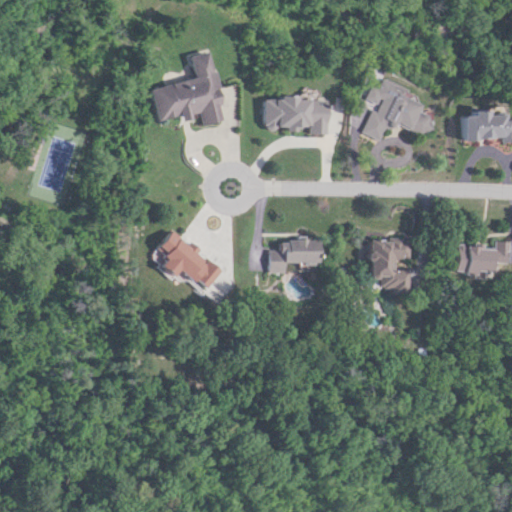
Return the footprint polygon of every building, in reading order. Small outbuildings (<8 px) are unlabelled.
[(144,88),(152,120),(174,115),(175,118),(194,114),(196,124),(219,119),(203,51),(183,55),(188,78),(144,88)] [(353,133),(372,139),(376,127),(384,129),(386,124),(420,136),(426,118),(411,112),(414,103),(394,96),(397,87),(372,79),(369,87),(361,85),(355,101),(363,104),(353,133)] [(320,133),(320,100),(291,99),(291,95),(273,95),(273,98),(258,98),(258,127),(279,127),(279,131),(290,131),(290,126),(302,126),(302,133),(320,133)] [(511,141),(511,121),(511,118),(498,119),(498,114),(481,115),(480,110),(465,110),(465,115),(454,116),(455,139),(495,138),(495,142),(511,141)] [(149,251),(172,271),(173,268),(188,280),(191,277),(201,286),(216,269),(204,259),(201,262),(191,253),(193,252),(166,230),(149,251)] [(263,250),(263,272),(280,272),(280,262),(314,262),(314,239),(274,239),(274,249),(263,250)] [(366,239),(366,278),(376,278),(376,287),(388,288),(388,291),(406,291),(407,269),(391,269),(391,258),(407,258),(407,239),(366,239)] [(449,274),(491,275),(491,262),(503,263),(504,241),(490,240),(490,249),(479,249),(479,244),(450,243),(449,274)]
